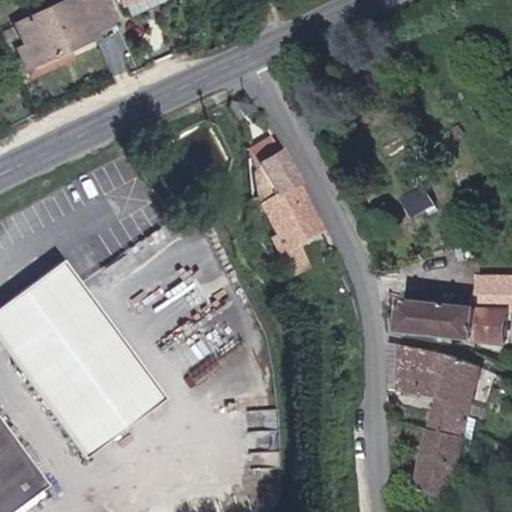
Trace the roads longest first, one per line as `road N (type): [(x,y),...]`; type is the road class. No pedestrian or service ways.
road 1 (unclassified): [(263,53),(381,304),(382,511)]
road 2 (secondary): [(0,177),(263,53)]
road 3 (secondary): [(263,53),(380,0)]
